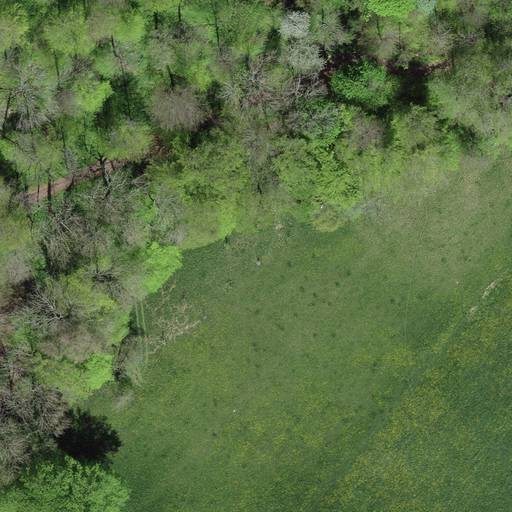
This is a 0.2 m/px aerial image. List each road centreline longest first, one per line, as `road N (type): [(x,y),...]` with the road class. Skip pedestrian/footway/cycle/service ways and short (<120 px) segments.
road 1 (track): [(511,43),(466,58),(308,42),(229,72),(181,147),(99,168),(0,223)]
road 2 (track): [(0,438),(181,147)]
